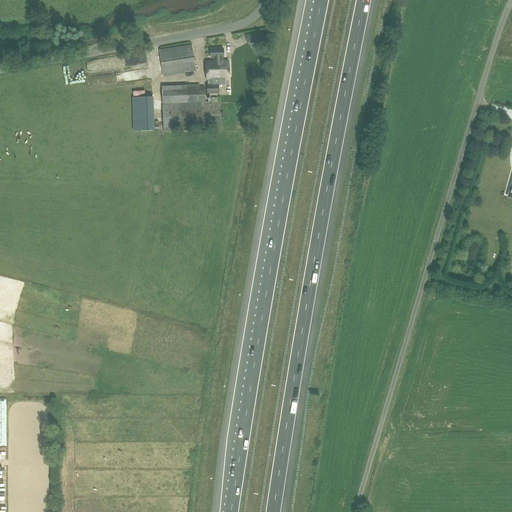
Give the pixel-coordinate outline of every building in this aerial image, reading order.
[(163,76),(195,71),(191,45),(159,50),(163,76)] [(220,57),(223,57),(223,49),(210,49),(210,57),(212,57),(212,61),(206,61),(206,80),(211,80),(211,85),(207,85),(207,91),(217,91),(217,85),(225,85),(225,79),(228,79),(228,61),(220,61),(220,57)] [(117,81),(117,70),(92,72),(93,83),(117,81)] [(163,131),(220,129),(220,102),(206,102),(205,86),(200,86),(200,84),(161,86),(163,131)] [(132,97),(133,131),(154,130),(153,97),(132,97)]
